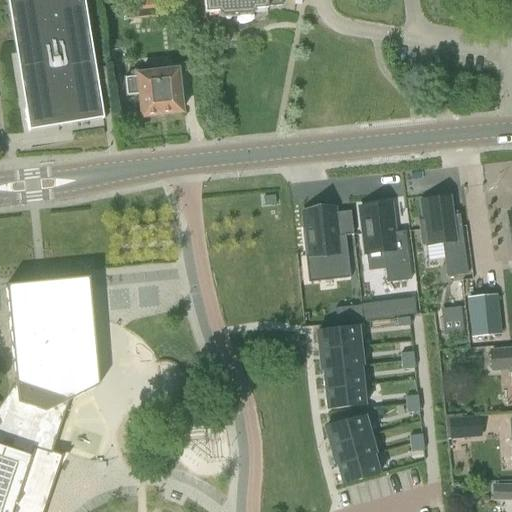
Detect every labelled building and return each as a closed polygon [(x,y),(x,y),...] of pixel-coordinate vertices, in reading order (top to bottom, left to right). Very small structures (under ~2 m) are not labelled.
[(10,0),(28,107),(24,108),(28,130),(102,117),(98,96),(94,96),(78,0),(10,0)] [(123,0),(125,15),(125,21),(156,18),(154,0),(123,0)] [(203,0),(204,14),(266,10),(266,8),(281,7),(282,0),(203,0)] [(123,78),(126,98),(139,96),(141,119),(159,117),(158,116),(180,114),(176,72),(123,78)] [(423,217),(416,218),(419,243),(441,240),(445,275),(466,272),(458,212),(450,213),(447,196),(421,199),(423,217)] [(389,203),(359,206),(365,254),(383,251),(386,282),(410,279),(405,231),(393,232),(389,203)] [(303,230),(301,230),(304,258),(317,256),(319,272),(348,269),(344,236),(337,236),(333,210),(302,214),(303,230)] [(98,386),(92,322),(88,278),(6,286),(15,384),(0,405),(0,511),(44,511),(63,457),(63,455),(52,451),(69,401),(98,386)] [(496,297),(468,300),(472,338),(500,335),(496,297)] [(409,299),(389,301),(390,316),(411,314),(409,299)] [(361,306),(334,309),(336,325),(362,322),(361,306)] [(463,335),(461,315),(441,316),(442,337),(463,335)] [(409,327),(408,319),(396,320),(397,328),(409,327)] [(356,328),(317,333),(319,353),(358,348),(356,328)] [(358,348),(319,353),(321,372),(360,368),(358,348)] [(511,386),(511,351),(490,353),(492,370),(510,369),(511,386)] [(400,355),(401,363),(413,361),(412,353),(400,355)] [(414,369),(413,361),(401,363),(402,371),(414,369)] [(360,368),(321,372),(323,391),(362,387),(360,368)] [(362,387),(323,391),(326,411),(364,407),(362,387)] [(406,406),(418,405),(417,397),(405,398),(406,406)] [(418,405),(406,406),(406,414),(418,413),(418,405)] [(362,418),(325,428),(330,448),(368,437),(362,418)] [(478,424),(478,418),(449,420),(450,434),(451,440),(480,438),(478,424)] [(409,437),(410,445),(422,444),(421,436),(409,437)] [(368,437),(330,448),(335,466),(373,456),(368,437)] [(423,452),(422,444),(410,445),(411,453),(423,452)] [(373,456),(335,466),(341,486),(378,475),(373,456)] [(491,502),(511,501),(511,486),(491,486),(491,502)]
